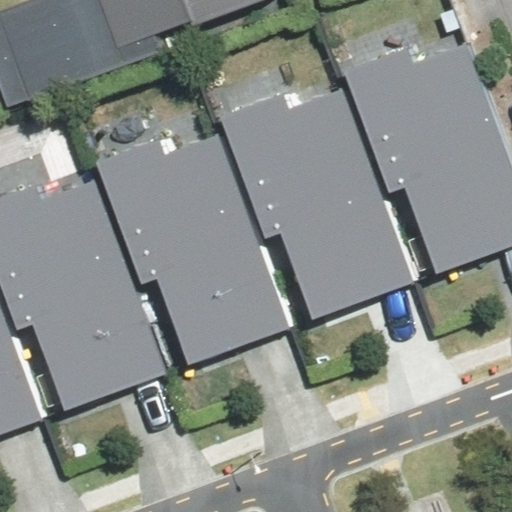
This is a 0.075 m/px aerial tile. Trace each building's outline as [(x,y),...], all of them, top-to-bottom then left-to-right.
[(0,0),(0,30),(23,95),(174,41),(167,21),(226,0),(0,0)] [(406,46),(345,67),(388,189),(405,183),(436,270),(511,242),(511,171),(466,42),(411,61),(406,46)] [(280,91),(219,114),(265,236),(280,230),(312,316),(412,279),(382,197),(371,201),(330,92),(287,108),(280,91)] [(157,137),(96,160),(141,281),(156,276),(188,362),(289,324),(259,244),(249,248),(208,137),(163,154),(157,137)] [(33,183),(0,195),(0,282),(17,327),(32,321),(64,407),(165,370),(135,288),(125,292),(84,183),(39,199),(33,183)] [(0,429),(40,415),(11,335),(2,338),(0,333),(0,429)]
